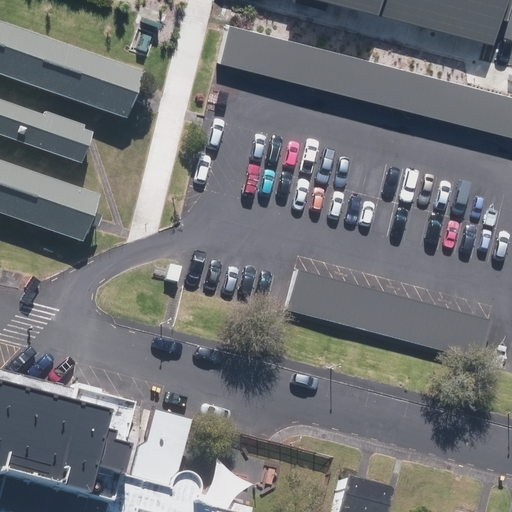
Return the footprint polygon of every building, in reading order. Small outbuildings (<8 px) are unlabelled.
[(336,0),(497,41),(507,0),(336,0)] [(216,61),(511,134),(511,94),(225,24),(216,61)] [(0,221),(74,248),(85,222),(88,215),(93,201),(0,168),(0,143),(74,168),(86,140),(86,139),(75,136),(77,130),(37,117),(36,121),(0,108),(0,84),(118,126),(127,100),(136,79),(0,30),(0,221)] [(281,314),(476,364),(486,325),(291,275),(281,314)] [(61,402),(0,386),(0,511),(229,511),(185,500),(188,496),(187,486),(182,479),(173,476),(167,477),(164,479),(178,423),(63,393),(61,402)] [(369,511),(373,499),(330,487),(326,486),(322,500),(319,511),(369,511)]
